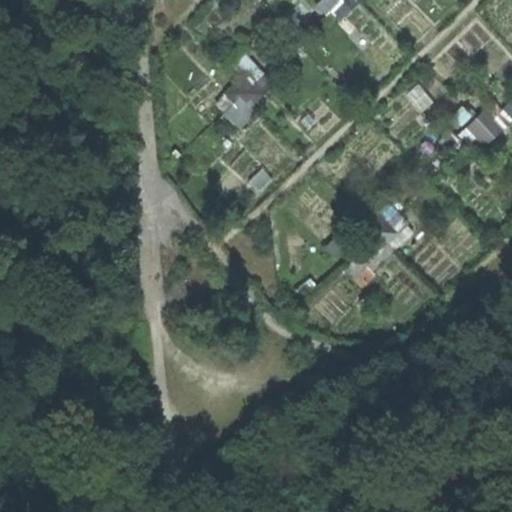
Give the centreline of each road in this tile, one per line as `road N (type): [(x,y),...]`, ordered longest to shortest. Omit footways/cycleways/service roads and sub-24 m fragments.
road 1 (track): [(127,0),(154,261)]
road 2 (track): [(154,261),(165,487)]
